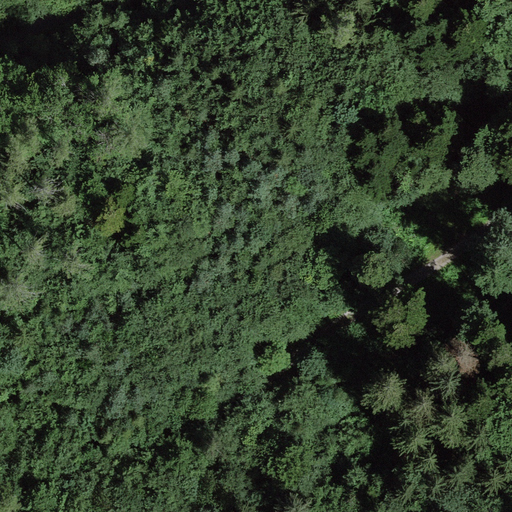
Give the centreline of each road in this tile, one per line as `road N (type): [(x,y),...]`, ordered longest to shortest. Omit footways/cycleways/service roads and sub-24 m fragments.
road 1 (track): [(511,209),(214,415),(5,511)]
road 2 (track): [(120,0),(0,45)]
